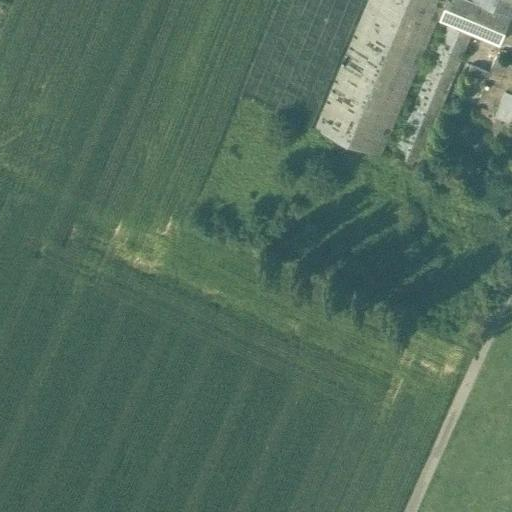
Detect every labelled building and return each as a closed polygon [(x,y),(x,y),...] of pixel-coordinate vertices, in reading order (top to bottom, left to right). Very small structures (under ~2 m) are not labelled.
[(446,0),(369,0),(316,128),(382,156),(440,16),(446,0)] [(511,13),(478,0),(446,0),(440,16),(451,20),(476,31),(502,41),(511,16),(511,13)] [(511,0),(478,0),(511,13),(511,0)] [(451,20),(393,161),(417,171),(476,31),(451,20)] [(511,60),(498,55),(481,95),(499,103),(495,113),(511,119),(511,60)]
